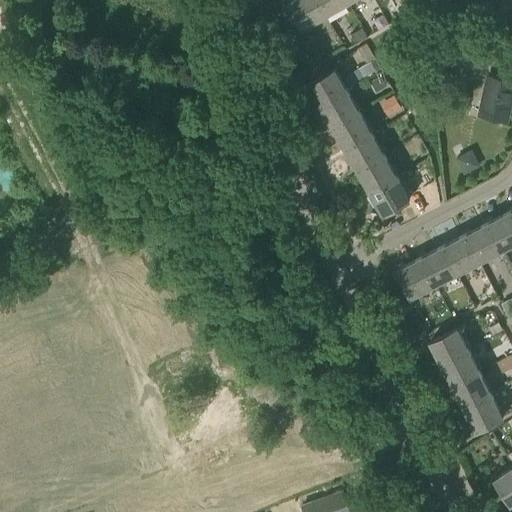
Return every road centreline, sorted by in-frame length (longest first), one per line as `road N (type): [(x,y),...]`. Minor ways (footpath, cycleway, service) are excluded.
road 1 (residential): [(338,268),(273,121),(245,0)]
road 2 (residential): [(463,511),(429,467),(338,268)]
road 3 (residential): [(338,268),(496,192),(511,174)]
road 4 (residential): [(102,296),(153,440)]
